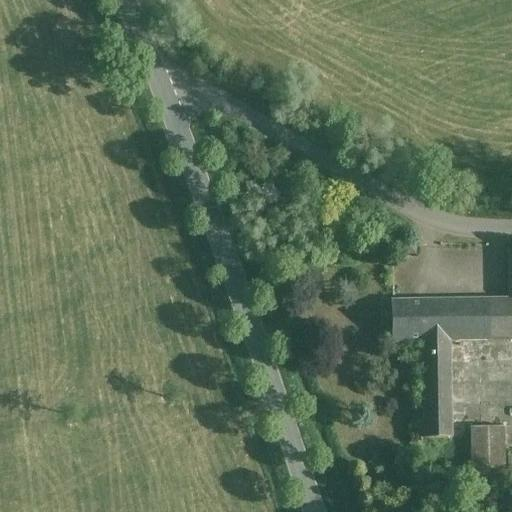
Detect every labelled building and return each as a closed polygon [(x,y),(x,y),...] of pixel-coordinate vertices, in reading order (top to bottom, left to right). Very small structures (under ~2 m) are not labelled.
[(508,300),(422,301),(423,344),(448,343),(455,343),(461,343),(510,342),(509,302),(508,302),(508,300)] [(422,301),(391,302),(391,344),(420,344),(423,344),(422,301)] [(423,344),(420,344),(421,392),(450,391),(448,343),(423,344)] [(451,434),(450,391),(421,392),(422,435),(451,434)] [(503,489),(503,427),(471,427),(471,490),(503,489)]
